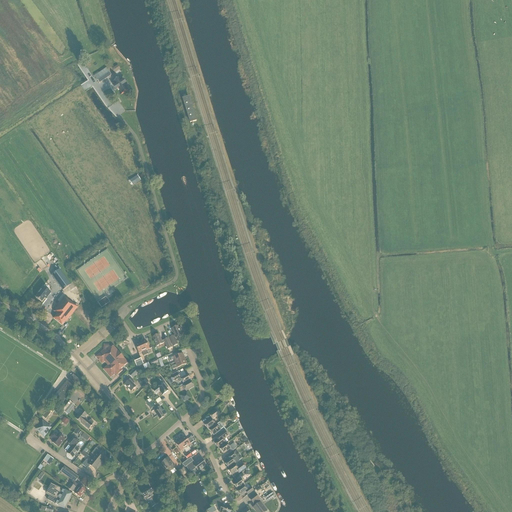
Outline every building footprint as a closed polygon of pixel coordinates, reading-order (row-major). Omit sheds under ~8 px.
[(111,75),(106,68),(94,77),(99,83),(111,75)] [(122,81),(121,82),(118,78),(114,81),(116,85),(115,86),(117,89),(118,88),(122,94),(127,91),(123,85),(124,84),(122,81)] [(191,95),(183,97),(189,123),(196,121),(191,95)] [(141,180),(137,175),(130,181),(133,186),(141,180)] [(63,292),(71,286),(59,271),(51,277),(63,292)] [(38,294),(35,297),(42,302),(45,299),(46,300),(51,293),(43,287),(37,293),(38,294)] [(109,301),(106,296),(98,302),(101,307),(109,301)] [(57,314),(53,319),(62,326),(65,321),(66,322),(78,307),(65,297),(53,312),(57,314)] [(175,338),(182,335),(178,326),(172,329),(175,336),(170,338),(172,344),(173,347),(178,345),(175,338)] [(156,347),(163,344),(166,350),(172,347),(168,339),(162,341),(159,335),(152,338),(156,347)] [(140,343),(146,355),(148,354),(146,350),(149,349),(146,341),(140,343)] [(146,355),(140,343),(135,345),(139,354),(142,352),(143,356),(146,355)] [(110,378),(115,374),(117,376),(123,371),(121,369),(128,363),(113,346),(111,348),(109,345),(104,345),(104,350),(96,357),(102,364),(104,362),(107,365),(103,369),(110,378)] [(174,359),(175,363),(185,359),(183,354),(173,357),(168,359),(170,362),(173,360),(172,359),(174,359)] [(143,364),(140,356),(133,359),(137,367),(143,364)] [(187,365),(185,359),(175,363),(176,366),(175,367),(175,366),(171,367),(173,370),(187,365)] [(139,372),(135,368),(128,375),(132,379),(139,372)] [(184,385),(191,380),(188,374),(181,379),(178,374),(172,378),(174,381),(178,379),(180,382),(182,381),(184,385)] [(80,381),(73,375),(72,375),(72,376),(68,380),(70,382),(76,387),(81,382),(80,381)] [(129,380),(124,385),(131,392),(136,387),(134,385),(135,383),(131,379),(129,380)] [(73,386),(67,381),(58,391),(65,396),(73,386)] [(186,391),(194,387),(191,381),(183,386),(186,391)] [(152,390),(156,395),(160,392),(162,395),(168,391),(163,384),(158,388),(157,387),(152,390)] [(190,399),(187,392),(180,396),(184,402),(190,399)] [(52,404),(58,409),(66,399),(60,394),(52,404)] [(151,397),(146,401),(151,409),(156,405),(151,397)] [(67,415),(75,406),(67,400),(60,409),(67,415)] [(160,406),(154,410),(155,413),(160,420),(164,417),(163,416),(166,414),(164,410),(163,411),(160,406)] [(55,410),(50,407),(42,417),(46,420),(51,413),(52,414),(55,410)] [(219,415),(216,411),(210,416),(213,420),(219,415)] [(92,425),(93,423),(93,422),(91,421),(90,421),(88,422),(86,420),(87,420),(85,418),(87,415),(82,412),(76,419),(80,423),(89,430),(92,425)] [(67,425),(70,421),(65,417),(62,421),(67,425)] [(204,425),(208,430),(215,425),(211,420),(204,425)] [(44,437),(47,433),(47,432),(50,428),(42,422),(36,430),(40,433),(40,434),(44,437)] [(220,430),(217,425),(209,430),(213,435),(217,432),(219,435),(225,430),(224,428),(220,430)] [(54,440),(52,443),(58,447),(64,439),(59,435),(58,435),(54,432),(49,437),(52,440),(53,439),(54,440)] [(214,443),(218,449),(225,444),(223,440),(228,436),(225,432),(216,438),(218,441),(214,443)] [(185,437),(180,440),(188,451),(190,450),(188,446),(190,444),(185,437)] [(72,447),(67,453),(73,458),(79,450),(76,447),(79,443),(73,438),(69,444),(72,447)] [(186,453),(188,451),(180,440),(175,444),(181,451),(184,449),(186,453)] [(226,444),(224,446),(220,449),(223,454),(230,449),(231,452),(237,448),(234,443),(228,448),(226,444)] [(92,459),(100,465),(104,460),(98,455),(101,452),(96,448),(92,454),(94,456),(92,459)] [(233,453),(228,457),(230,459),(224,463),(228,469),(236,463),(234,461),(237,459),(233,453)] [(54,459),(47,455),(43,461),(49,466),(54,459)] [(100,465),(92,459),(90,462),(87,460),(82,465),(87,469),(90,466),(96,471),(100,465)] [(164,467),(163,467),(168,473),(175,468),(168,459),(162,464),(164,467)] [(198,471),(206,465),(202,460),(195,465),(193,461),(186,467),(190,473),(196,469),(198,471)] [(237,468),(235,465),(228,470),(231,475),(237,471),(239,474),(246,468),(242,463),(237,468)] [(78,478),(76,476),(64,467),(61,472),(75,482),(78,478)] [(237,490),(244,484),(241,479),(244,476),(242,473),(237,478),(239,480),(233,484),(237,490)] [(85,491),(75,482),(72,486),(70,484),(67,488),(80,498),(85,491)] [(63,490),(52,484),(50,485),(46,492),(47,494),(50,496),(47,500),(64,509),(71,495),(63,490)] [(247,491),(249,494),(254,490),(252,488),(248,491),(244,486),(236,491),(240,496),(247,491)] [(153,493),(150,488),(141,493),(144,498),(145,497),(152,507),(159,503),(154,495),(153,496),(151,493),(153,493)] [(255,494),(249,499),(253,505),(255,504),(256,506),(253,508),(256,511),(264,511),(266,511),(260,503),(259,503),(258,501),(260,500),(255,494)] [(222,505),(221,502),(215,504),(218,511),(230,511),(232,509),(222,505)]
